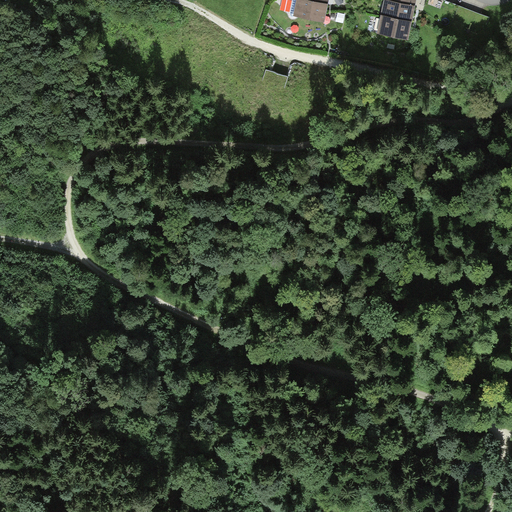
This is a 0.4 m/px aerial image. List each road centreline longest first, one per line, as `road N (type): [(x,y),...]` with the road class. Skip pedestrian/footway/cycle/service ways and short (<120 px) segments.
road 1 (track): [(511,438),(414,388),(254,347),(95,270),(73,246),(0,237)]
road 2 (track): [(73,246),(68,184),(79,161),(99,146),(126,139),(291,147),(382,121),(459,122),(511,101)]
road 3 (track): [(178,0),(255,43),(450,92),(486,113)]
